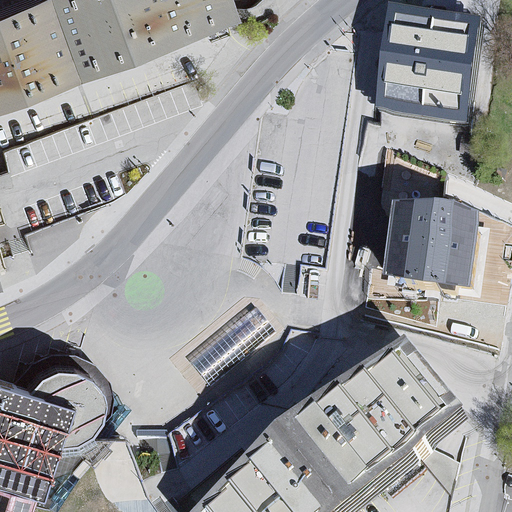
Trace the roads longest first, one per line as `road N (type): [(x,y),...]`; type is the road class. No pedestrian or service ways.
road 1 (residential): [(172,480),(216,457),(286,399),(332,336),(371,21),(367,0)]
road 2 (tertiary): [(347,0),(258,85),(137,228)]
road 3 (unclassified): [(137,228),(87,276),(0,326)]
